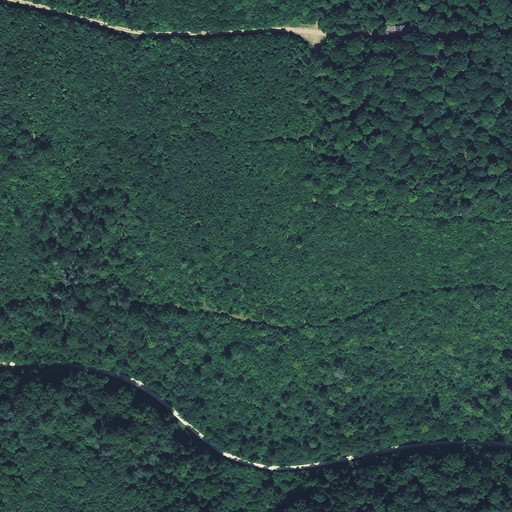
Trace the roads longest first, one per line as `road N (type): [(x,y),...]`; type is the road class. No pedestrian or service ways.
road 1 (track): [(0,366),(123,378),(162,401),(212,448),(268,470),(429,445),(511,446)]
road 2 (track): [(0,296),(106,299),(296,326),(458,284),(511,289)]
road 3 (track): [(511,30),(133,34),(8,0)]
